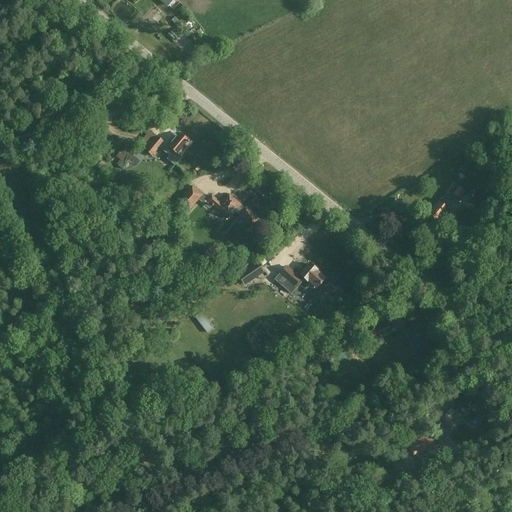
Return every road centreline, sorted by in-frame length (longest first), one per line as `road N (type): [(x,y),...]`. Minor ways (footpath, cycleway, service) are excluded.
road 1 (unclassified): [(511,354),(77,0)]
road 2 (track): [(0,145),(178,84)]
road 3 (track): [(0,346),(56,317),(0,209)]
